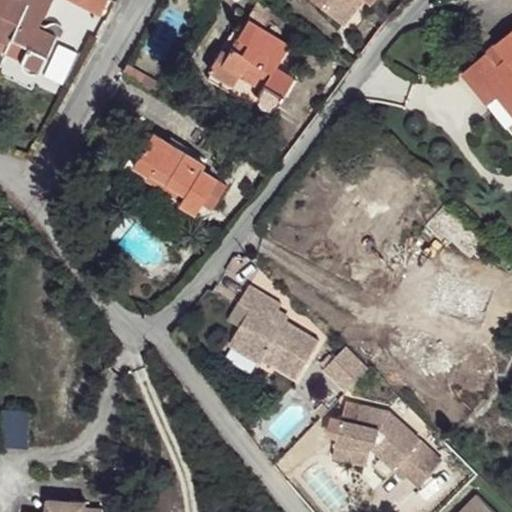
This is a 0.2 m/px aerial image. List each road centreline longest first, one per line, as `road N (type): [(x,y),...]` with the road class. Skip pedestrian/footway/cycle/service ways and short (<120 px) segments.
road 1 (unclassified): [(157,330),(235,239),(358,69),(421,0)]
road 2 (unclassified): [(157,330),(298,511)]
road 3 (unclassified): [(27,189),(138,0)]
road 4 (unclassified): [(27,189),(81,275),(127,329),(157,330)]
